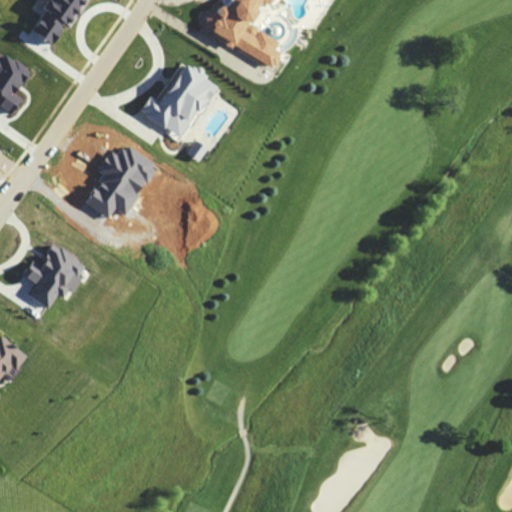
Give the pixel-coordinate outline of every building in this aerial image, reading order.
[(49,0),(39,16),(59,29),(63,22),(71,27),(88,0),(49,0)] [(204,25),(219,0),(268,0),(267,4),(258,2),(247,24),(281,45),(269,67),(204,25)] [(0,53),(29,72),(13,94),(21,100),(10,114),(0,107),(0,53)] [(139,110),(149,95),(155,100),(182,65),(220,92),(182,141),(139,110)] [(48,308),(56,294),(63,298),(67,290),(72,293),(81,277),(77,275),(85,263),(51,244),(38,265),(30,260),(21,276),(35,283),(27,296),(48,308)] [(0,377),(10,366),(14,369),(25,356),(0,334),(0,377)]
